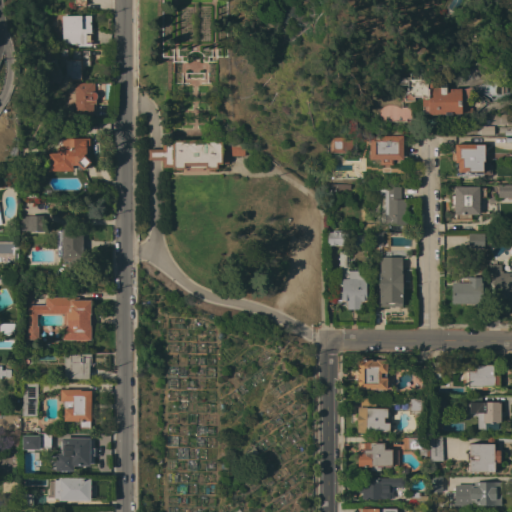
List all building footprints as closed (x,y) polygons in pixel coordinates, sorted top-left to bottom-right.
[(90,16),(90,33),(85,33),(85,44),(90,44),(90,46),(77,46),(77,45),(74,45),(74,44),(61,44),(61,16),(90,16)] [(65,81),(65,61),(66,61),(66,59),(70,59),(70,52),(71,52),(71,51),(79,51),(79,60),(81,60),(81,50),(89,50),(89,66),(83,66),(83,70),(81,70),(81,80),(65,81)] [(427,115),(427,114),(421,114),(421,113),(419,113),(419,101),(421,101),(421,97),(413,97),(413,101),(403,101),(403,89),(407,89),(407,85),(398,85),(397,78),(404,78),(409,77),(409,73),(419,72),(419,80),(431,79),(431,87),(439,87),(439,80),(445,80),(445,89),(470,88),(470,101),(468,101),(468,108),(471,108),(471,112),(460,112),(460,120),(450,120),(450,116),(444,116),(444,120),(436,120),(436,115),(427,115)] [(93,83),(93,92),(95,93),(95,94),(96,96),(96,97),(95,98),(95,99),(94,115),(92,115),(92,116),(73,116),(74,93),(64,93),(65,84),(74,84),(74,83),(93,83)] [(72,107),(72,117),(64,117),(64,107),(72,107)] [(511,114),(511,124),(489,124),(489,114),(511,114)] [(0,115),(8,127),(0,132),(0,115)] [(493,135),(479,135),(479,126),(493,126),(493,135)] [(368,136),(402,136),(402,160),(391,160),(391,165),(379,165),(379,160),(368,160),(368,136)] [(72,171),(47,171),(47,153),(56,153),(56,148),(57,148),(57,139),(88,138),(88,151),(85,151),(85,156),(89,156),(89,163),(90,164),(83,171),(81,169),(76,169),(76,165),(72,165),(72,171)] [(329,139),(356,140),(356,153),(329,153),(329,139)] [(227,157),(227,162),(221,162),(221,164),(217,164),(217,169),(214,169),(214,170),(208,170),(207,169),(204,169),(204,166),(184,166),(184,169),(181,169),(181,170),(175,170),(175,169),(172,169),(172,168),(161,168),(162,160),(147,160),(147,149),(161,149),(161,141),(182,140),(205,140),(217,140),(217,141),(220,141),(221,143),(221,150),(225,151),(225,140),(243,140),(243,156),(227,157)] [(474,144),(483,144),(484,148),(485,149),(485,150),(483,152),(485,152),(485,154),(483,154),(483,156),(485,156),(485,160),(483,160),(483,162),(489,162),(489,171),(482,171),(482,172),(481,172),(481,173),(475,173),(475,172),(473,172),(473,173),(469,173),(469,172),(468,172),(468,173),(465,173),(465,172),(463,172),(463,173),(458,173),(458,172),(457,172),(457,163),(454,163),(454,159),(453,159),(453,156),(454,156),(454,153),(453,153),(453,150),(454,150),(454,149),(453,149),(453,146),(454,146),(454,144),(474,144)] [(511,185),(511,202),(498,202),(498,197),(497,197),(497,185),(511,185)] [(406,225),(381,224),(381,215),(383,215),(384,186),(400,187),(399,200),(405,200),(405,210),(406,210),(406,225)] [(470,214),(470,218),(459,218),(459,214),(453,214),(453,205),(449,205),(449,195),(453,195),(453,186),(478,186),(478,190),(486,190),(486,197),(478,197),(478,214),(470,214)] [(42,216),(42,231),(19,231),(19,215),(42,216)] [(56,231),(61,231),(61,229),(82,229),(82,269),(67,269),(67,261),(61,261),(61,256),(56,256),(56,231)] [(370,232),(370,230),(382,230),(382,232),(382,233),(382,246),(380,246),(370,246),(370,232)] [(327,232),(332,232),(332,231),(340,232),(340,233),(343,233),(343,234),(348,234),(348,245),(327,245),(327,232)] [(483,234),(483,247),(484,247),(484,250),(467,250),(467,233),(483,234)] [(365,281),(367,281),(367,292),(368,292),(369,301),(365,301),(365,302),(360,302),(360,309),(345,309),(345,302),(340,302),(340,301),(336,301),(336,285),(339,285),(338,272),(340,272),(341,271),(342,271),(342,269),(338,269),(338,252),(348,252),(348,269),(346,269),(346,271),(357,271),(357,275),(365,275),(365,281)] [(511,253),(511,302),(492,302),(493,285),(490,285),(490,276),(488,276),(489,265),(500,265),(500,271),(502,271),(502,273),(510,273),(510,253),(511,253)] [(401,307),(378,307),(378,274),(379,274),(379,257),(400,257),(400,274),(401,274),(401,281),(403,284),(403,304),(401,304),(401,307)] [(451,304),(451,282),(452,282),(452,277),(460,277),(460,278),(465,278),(465,277),(467,277),(480,277),(480,283),(481,283),(481,304),(451,304)] [(18,304),(18,290),(33,290),(32,304),(18,304)] [(44,305),(44,297),(78,297),(78,300),(90,300),(90,315),(89,315),(89,326),(90,326),(90,342),(74,343),(74,340),(71,340),(71,341),(63,341),(63,314),(36,314),(36,326),(37,326),(37,340),(24,340),(24,326),(27,326),(27,305),(44,305)] [(0,324),(13,324),(13,334),(0,334),(0,324)] [(63,379),(63,355),(64,355),(64,354),(90,354),(90,363),(92,363),(92,364),(92,366),(91,367),(88,368),(88,379),(63,379)] [(356,394),(356,377),(356,372),(356,360),(371,360),(371,361),(375,361),(375,360),(386,360),(386,373),(380,373),(380,378),(385,378),(385,389),(363,389),(363,394),(356,394)] [(430,381),(430,361),(441,361),(441,381),(430,381)] [(498,387),(485,387),(485,390),(477,390),(477,388),(474,388),(474,387),(472,387),(472,388),(468,388),(468,387),(466,387),(466,385),(464,385),(464,384),(461,384),(461,379),(464,379),(464,372),(466,372),(466,371),(473,371),(473,364),(493,364),(493,375),(498,375),(498,387)] [(10,377),(4,377),(4,376),(0,376),(0,366),(4,366),(4,369),(10,369),(10,377)] [(20,406),(21,406),(21,383),(36,383),(37,417),(21,417),(20,406)] [(90,421),(89,421),(89,429),(79,429),(79,421),(63,421),(63,401),(59,401),(59,400),(58,400),(58,391),(59,391),(59,389),(79,390),(79,391),(90,391),(90,421)] [(355,432),(356,415),(357,407),(359,407),(359,398),(374,398),(374,408),(386,408),(386,412),(388,412),(388,416),(386,416),(386,423),(388,423),(388,424),(389,424),(389,426),(388,426),(388,429),(390,429),(390,431),(388,431),(388,432),(365,431),(365,432),(355,432)] [(422,399),(422,411),(408,411),(409,399),(422,399)] [(468,402),(497,402),(497,403),(499,403),(499,422),(497,422),(497,423),(497,429),(482,430),(482,428),(477,428),(477,413),(468,413),(468,402)] [(19,429),(19,445),(0,445),(0,431),(13,431),(13,429),(19,429)] [(38,450),(33,450),(33,452),(26,452),(26,450),(21,450),(21,435),(37,436),(37,433),(48,433),(48,448),(38,447),(38,450)] [(356,467),(356,453),(361,453),(361,451),(362,451),(362,443),(367,443),(367,437),(380,437),(380,443),(383,443),(383,450),(398,450),(398,466),(391,466),(391,467),(390,467),(390,466),(389,466),(389,467),(383,467),(383,466),(382,466),(382,467),(375,467),(375,466),(370,466),(370,467),(356,467)] [(402,438),(419,437),(419,441),(427,441),(428,456),(418,456),(418,449),(402,449),(402,438)] [(492,437),(492,444),(493,444),(493,446),(494,446),(494,449),(493,449),(493,450),(499,450),(499,452),(500,452),(500,454),(498,454),(498,455),(500,455),(500,457),(498,457),(498,458),(500,458),(500,461),(499,461),(499,463),(498,463),(498,466),(493,466),(493,467),(494,467),(494,470),(493,470),(493,472),(468,472),(468,470),(467,470),(467,466),(468,466),(468,464),(467,464),(467,463),(468,463),(468,460),(472,460),(472,456),(468,456),(468,453),(467,453),(467,451),(468,451),(468,449),(467,449),(467,446),(468,446),(468,444),(486,444),(486,437),(492,437)] [(72,471),(55,471),(55,469),(49,469),(49,456),(55,456),(54,454),(59,454),(59,441),(61,441),(61,438),(89,438),(89,466),(72,466),(72,471)] [(441,461),(429,461),(429,442),(441,442),(441,461)] [(253,447),(257,453),(249,459),(245,453),(253,447)] [(12,461),(3,461),(3,459),(0,459),(0,449),(12,449),(12,461)] [(427,492),(426,476),(441,476),(441,482),(442,481),(443,486),(441,486),(441,492),(427,492)] [(395,487),(395,486),(388,486),(388,499),(361,499),(361,492),(357,492),(356,478),(404,477),(404,487),(395,487)] [(89,478),(89,501),(77,501),(77,503),(69,503),(69,501),(57,501),(57,499),(53,499),(53,497),(52,497),(52,488),(53,488),(53,486),(52,486),(52,482),(53,482),(53,480),(58,480),(58,478),(89,478)] [(473,482),(500,482),(500,506),(472,505),(473,502),(471,502),(471,506),(454,506),(454,485),(473,485),(473,482)] [(419,496),(427,496),(427,505),(409,505),(409,492),(419,492),(419,496)] [(32,506),(20,506),(20,494),(32,494),(32,506)]
